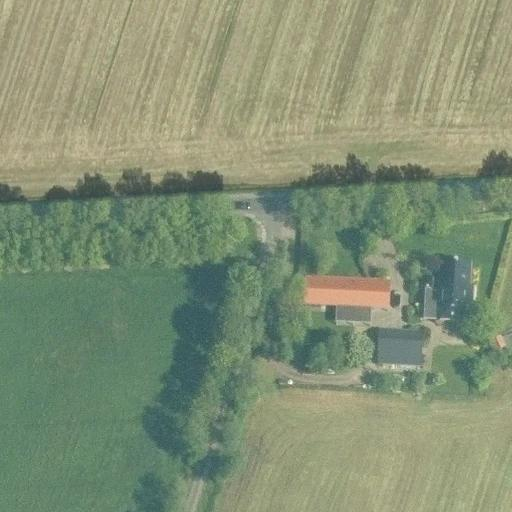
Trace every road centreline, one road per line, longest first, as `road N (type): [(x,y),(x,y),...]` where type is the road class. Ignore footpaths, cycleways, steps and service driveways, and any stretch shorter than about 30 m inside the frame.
road 1 (unclassified): [(190,511),(271,244),(272,206)]
road 2 (tertiary): [(272,206),(0,220)]
road 3 (tertiary): [(511,193),(272,206)]
